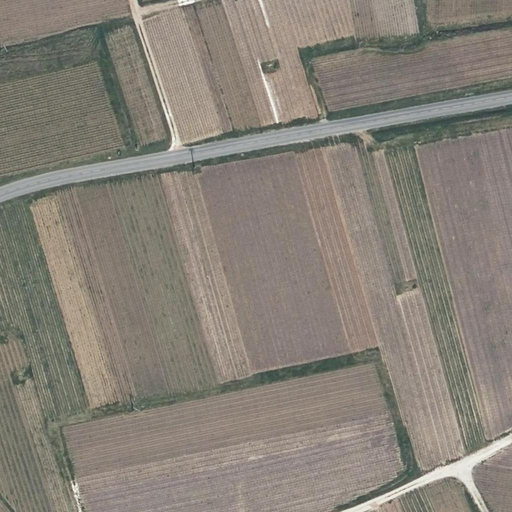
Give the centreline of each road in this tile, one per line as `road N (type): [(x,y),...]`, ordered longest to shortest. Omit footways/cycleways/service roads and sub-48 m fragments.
road 1 (tertiary): [(0,194),(511,96)]
road 2 (track): [(511,438),(353,511)]
road 3 (track): [(181,157),(131,0)]
